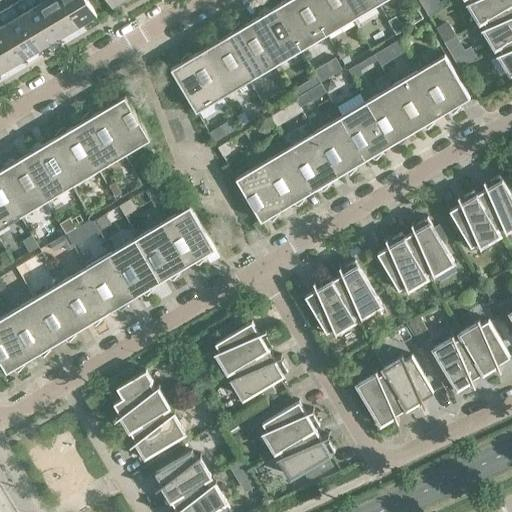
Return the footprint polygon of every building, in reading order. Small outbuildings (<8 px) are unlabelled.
[(59,36),(37,0),(19,0),(14,3),(40,47),(59,36)] [(62,0),(37,0),(59,36),(77,25),(62,0)] [(62,0),(77,25),(97,13),(89,0),(62,0)] [(285,0),(275,6),(301,49),(327,33),(307,0),(285,0)] [(307,0),(327,33),(353,18),(341,0),(307,0)] [(341,0),(353,18),(378,3),(376,0),(341,0)] [(434,0),(419,0),(428,14),(439,7),(434,0)] [(511,0),(468,0),(466,1),(466,2),(469,1),(480,21),(483,19),(483,18),(511,0)] [(511,0),(483,18),(483,19),(487,24),(481,27),(481,28),(484,27),(495,46),(499,44),(498,44),(511,35),(511,0)] [(40,47),(14,3),(0,11),(0,22),(2,25),(21,58),(40,47)] [(260,15),(249,21),(275,64),(301,49),(275,6),(266,11),(263,8),(265,6),(264,5),(257,13),(258,14),(259,13),(260,15)] [(234,30),(224,37),(249,80),(275,64),(249,21),(241,26),(238,23),(240,21),(239,21),(231,28),(232,29),(233,29),(234,30)] [(446,21),(435,28),(443,41),(454,34),(446,21)] [(400,22),(393,26),(397,33),(404,29),(400,22)] [(21,58),(2,25),(0,25),(0,64),(3,69),(21,58)] [(511,35),(498,44),(499,44),(502,50),(496,53),(497,54),(499,53),(511,72),(511,71),(511,35)] [(209,45),(198,52),(223,95),(249,80),(224,37),(215,42),(212,39),(214,37),(213,36),(206,43),(206,44),(207,44),(209,45)] [(470,46),(452,56),(460,69),(477,58),(470,46)] [(384,47),(374,53),(380,63),(390,57),(384,47)] [(183,61),(171,68),(196,111),(223,95),(198,52),(189,57),(186,54),(188,52),(187,51),(180,59),(181,60),(181,59),(183,61)] [(445,53),(418,69),(443,112),(452,107),(455,110),(453,112),(454,113),(461,105),(460,104),(460,105),(458,103),(470,96),(445,53)] [(342,59),(345,64),(351,60),(348,55),(342,59)] [(326,62),(314,69),(321,80),(333,73),(326,62)] [(358,63),(349,68),(354,76),(359,73),(361,68),(358,63)] [(443,112),(418,69),(392,84),(418,127),(426,122),(429,125),(427,127),(428,128),(436,121),(435,120),(434,120),(433,119),(443,112)] [(314,75),(303,81),(308,88),(318,81),(314,75)] [(330,77),(321,82),(326,91),(331,88),(333,82),(330,77)] [(418,127),(392,84),(366,100),(392,143),(400,138),(403,141),(401,143),(402,143),(410,136),(409,135),(408,135),(407,134),(418,127)] [(309,89),(300,95),(305,104),(314,98),(309,89)] [(109,104),(98,111),(124,154),(151,138),(125,95),(115,101),(112,98),(114,96),(113,95),(106,102),(107,103),(108,103),(109,104)] [(392,143),(366,100),(340,115),(366,158),(375,153),(378,156),(376,158),(377,159),(384,151),(383,150),(383,151),(381,149),(392,143)] [(281,109),(270,115),(277,125),(283,121),(285,115),(281,109)] [(83,120),(73,126),(98,169),(124,154),(98,111),(90,116),(87,113),(89,111),(88,110),(80,118),(81,119),(82,118),(83,120)] [(236,116),(241,125),(247,122),(242,113),(236,116)] [(366,158),(340,115),(314,131),(340,174),(348,168),(351,171),(349,173),(350,174),(358,167),(357,166),(356,166),(355,165),(366,158)] [(58,135),(47,141),(72,184),(98,169),(73,126),(64,131),(61,128),(63,126),(62,125),(55,133),(55,134),(56,133),(58,135)] [(221,125),(209,132),(215,141),(227,134),(221,125)] [(340,174),(314,131),(288,146),(314,189),(323,184),(326,187),(324,189),(325,190),(332,182),(331,181),(330,182),(329,180),(340,174)] [(32,150),(21,157),(46,200),(72,184),(47,141),(38,146),(35,144),(37,141),(36,141),(29,148),(30,149),(32,150)] [(228,141),(219,146),(224,155),(229,152),(231,146),(228,141)] [(314,189),(288,146),(263,161),(288,204),(297,199),(300,202),(298,204),(299,205),(306,197),(305,196),(305,197),(303,195),(314,189)] [(5,166),(0,169),(0,181),(20,215),(46,200),(21,157),(12,162),(9,159),(11,157),(10,156),(2,164),(3,165),(4,164),(5,166)] [(288,204),(263,161),(236,177),(261,220),(271,214),(274,217),(272,219),(273,220),(280,213),(279,212),(277,211),(288,204)] [(487,186),(477,192),(476,193),(498,229),(499,229),(504,226),(507,232),(508,231),(507,229),(511,225),(511,192),(500,173),(490,178),(493,183),(488,186),(485,179),(484,179),(487,186)] [(115,180),(108,185),(114,195),(121,191),(115,180)] [(0,227),(20,215),(0,181),(0,227)] [(153,184),(145,189),(152,200),(159,196),(153,184)] [(501,232),(499,229),(498,229),(476,193),(477,192),(474,188),(464,194),(467,198),(462,201),(459,194),(458,194),(461,202),(450,208),(471,245),(479,241),(481,247),(482,246),(481,244),(501,232)] [(190,204),(163,220),(189,263),(197,258),(200,261),(198,263),(199,264),(207,256),(206,255),(205,256),(204,254),(215,247),(190,204)] [(105,212),(93,219),(99,229),(111,223),(105,212)] [(415,229),(405,235),(404,236),(426,272),(432,269),(435,274),(436,274),(435,271),(454,260),(428,215),(418,221),(420,226),(416,228),(413,221),(412,222),(415,229)] [(70,216),(60,222),(66,232),(76,226),(70,216)] [(189,263),(163,220),(137,235),(163,278),(172,273),(175,276),(173,278),(174,279),(181,272),(180,271),(178,270),(189,263)] [(80,225),(70,231),(76,242),(86,236),(80,225)] [(428,275),(426,272),(404,236),(405,235),(402,231),(392,237),(395,241),(390,244),(387,237),(386,237),(389,244),(377,251),(399,288),(406,284),(409,290),(410,289),(409,287),(428,275)] [(31,234),(22,239),(28,251),(38,245),(31,234)] [(66,234),(49,244),(53,251),(63,245),(67,251),(74,247),(66,234)] [(163,278),(137,235),(112,251),(137,294),(146,289),(149,291),(147,294),(148,294),(155,287),(154,286),(152,285),(163,278)] [(5,249),(0,252),(0,261),(2,266),(12,261),(5,249)] [(137,294),(112,251),(86,266),(111,309),(120,304),(123,307),(121,309),(122,310),(129,302),(128,301),(128,302),(126,300),(137,294)] [(342,272),(332,278),(353,315),(354,315),(360,311),(362,317),(364,317),(362,314),(382,303),(355,258),(345,264),(348,269),(344,271),(340,264),(339,265),(342,272)] [(22,263),(16,266),(23,278),(29,275),(22,263)] [(111,309),(86,266),(60,282),(85,325),(94,319),(97,322),(95,324),(96,325),(103,318),(102,317),(100,316),(111,309)] [(356,318),(354,315),(353,315),(332,278),(330,274),(320,279),(322,284),(318,287),(315,279),(313,280),(317,287),(305,294),(327,331),(334,327),(337,333),(338,332),(337,330),(356,318)] [(85,325),(60,282),(34,297),(59,340),(68,335),(71,338),(69,340),(70,341),(77,333),(76,332),(76,333),(74,331),(85,325)] [(59,340),(34,297),(8,312),(33,355),(42,350),(45,353),(43,355),(44,356),(51,348),(50,347),(50,348),(48,346),(59,340)] [(33,355),(8,312),(0,316),(0,359),(7,371),(16,365),(19,368),(17,370),(18,371),(26,364),(25,363),(24,363),(23,362),(33,355)] [(419,315),(408,322),(414,332),(425,326),(419,315)] [(459,331),(461,334),(462,334),(484,370),(483,371),(486,375),(496,369),(493,365),(498,362),(501,369),(502,369),(499,362),(510,355),(489,318),(482,322),(479,316),(478,317),(479,319),(459,331)] [(228,370),(232,368),(231,368),(268,346),(268,347),(273,344),(267,334),(262,337),(260,332),(267,329),(266,328),(259,331),(252,319),(215,341),(220,348),(214,351),(214,352),(217,351),(228,370)] [(473,377),(483,371),(484,370),(462,334),(461,334),(456,337),(453,332),(452,332),(453,335),(434,346),(460,391),(470,385),(467,380),(472,378),(475,385),(476,384),(473,377)] [(231,368),(232,368),(235,374),(229,377),(230,378),(232,377),(243,396),(288,370),(282,360),(278,362),(275,358),(282,355),(282,354),(274,357),(268,347),(268,346),(231,368)] [(383,366),(385,370),(386,369),(407,406),(409,411),(419,405),(417,400),(421,398),(424,405),(425,404),(422,397),(434,390),(412,354),(405,358),(402,352),(401,352),(402,355),(383,366)] [(396,412),(407,406),(386,369),(385,370),(379,373),(377,367),(375,368),(376,370),(357,382),(383,426),(393,420),(391,416),(395,413),(398,420),(400,420),(396,412)] [(125,431),(130,429),(130,428),(166,406),(167,407),(170,405),(159,385),(161,384),(160,383),(155,387),(151,381),(153,380),(146,368),(117,386),(123,396),(114,401),(121,413),(114,418),(115,419),(121,414),(124,419),(120,421),(125,431)] [(270,381),(260,387),(264,395),(274,389),(270,381)] [(102,394),(91,400),(96,408),(102,405),(105,399),(102,394)] [(275,450),(279,448),(278,447),(315,425),(315,426),(320,423),(314,413),(309,416),(307,412),(314,408),(313,407),(306,410),(299,399),(263,421),(267,428),(261,430),(261,431),(264,430),(275,450)] [(130,428),(130,429),(136,439),(130,444),(131,445),(137,440),(139,444),(135,447),(141,457),(185,431),(174,411),(176,410),(175,409),(170,412),(167,407),(166,406),(130,428)] [(279,456),(291,476),(307,466),(313,476),(337,462),(331,452),(335,449),(329,439),(325,442),(322,437),(329,434),(329,433),(321,436),(315,426),(315,425),(278,447),(279,448),(282,454),(276,456),(277,457),(279,456)] [(167,501),(171,498),(171,497),(208,476),(211,474),(200,455),(202,453),(201,452),(196,456),(192,449),(155,471),(162,483),(156,487),(156,488),(163,484),(165,488),(161,491),(167,501)] [(240,459),(230,465),(236,475),(246,469),(240,459)] [(171,497),(171,498),(177,508),(172,511),(174,511),(178,509),(179,511),(225,511),(232,509),(215,481),(217,479),(216,478),(211,482),(208,476),(171,497)]
